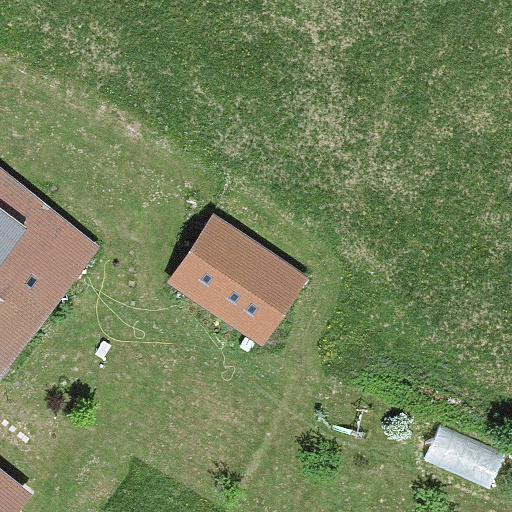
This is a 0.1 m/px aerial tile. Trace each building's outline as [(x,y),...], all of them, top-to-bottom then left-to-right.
[(67,234),(0,176),(0,207),(52,251),(67,234)] [(52,251),(0,207),(0,364),(74,269),(71,266),(85,249),(67,234),(52,251)] [(205,223),(161,283),(252,330),(285,276),(205,223)] [(419,463),(491,486),(502,448),(430,426),(419,463)] [(0,511),(3,511),(20,490),(0,474),(0,511)]
